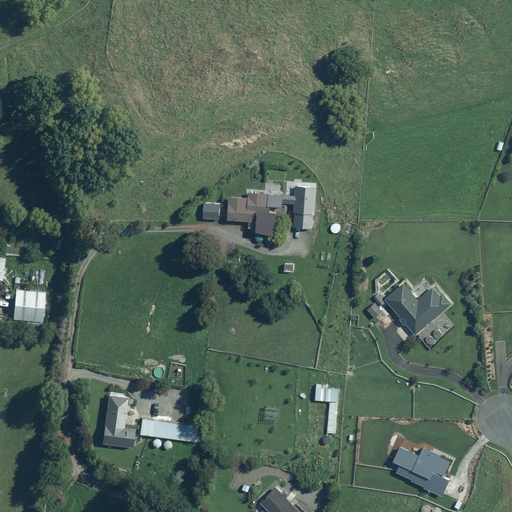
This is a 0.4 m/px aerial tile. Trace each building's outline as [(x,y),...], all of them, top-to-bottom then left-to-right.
[(246,196),(227,195),(225,218),(254,220),(254,233),(271,234),(273,208),(268,208),(268,202),(280,203),(280,193),(246,190),(246,196)] [(218,203),(200,202),(199,218),(217,219),(218,203)] [(415,299),(402,283),(383,298),(379,293),(373,298),(379,305),(386,300),(415,337),(424,329),(421,325),(448,303),(434,285),(415,299)] [(46,293),(16,291),(14,321),(45,323),(46,293)] [(381,311),(373,302),(365,309),(373,318),(381,311)] [(336,387),(321,387),(321,382),(313,381),(313,399),(327,400),(326,432),(335,432),(336,387)] [(126,396),(105,394),(100,443),(130,446),(132,425),(123,424),(126,396)] [(196,424),(139,418),(137,435),(195,441),(196,424)] [(418,453),(398,445),(391,460),(398,463),(394,471),(410,478),(409,480),(421,485),(421,487),(440,495),(447,479),(442,476),(450,457),(422,445),(418,453)] [(281,494),(274,486),(259,501),(267,510),(265,511),(300,511),(285,496),(286,495),(283,492),(281,494)]
